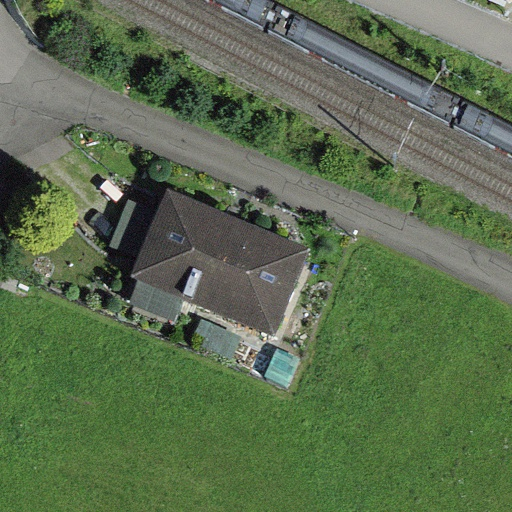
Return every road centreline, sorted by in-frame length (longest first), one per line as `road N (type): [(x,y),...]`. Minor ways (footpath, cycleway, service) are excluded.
road 1 (residential): [(511,288),(0,59)]
road 2 (residential): [(396,0),(511,58)]
